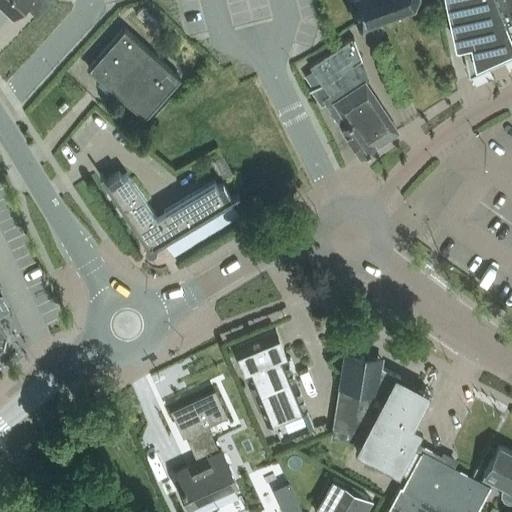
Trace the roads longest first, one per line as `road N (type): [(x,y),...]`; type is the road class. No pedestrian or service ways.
road 1 (secondary): [(126,324),(287,236),(324,231),(350,239)]
road 2 (tertiary): [(126,324),(0,122)]
road 3 (residential): [(350,239),(431,144),(511,93)]
road 4 (secondary): [(511,363),(454,329),(350,239)]
road 5 (secondary): [(0,425),(126,324)]
